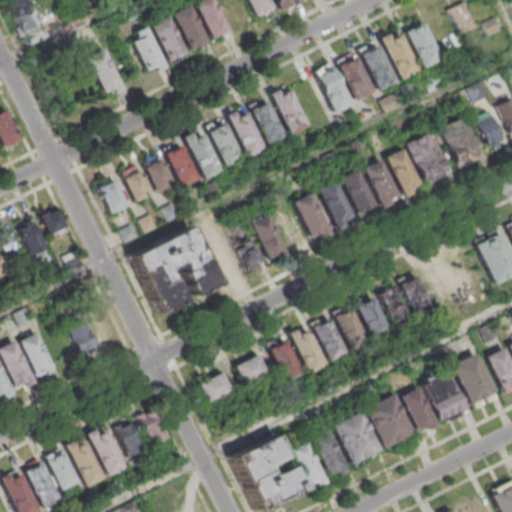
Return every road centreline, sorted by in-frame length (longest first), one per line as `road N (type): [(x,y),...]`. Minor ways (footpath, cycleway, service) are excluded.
road 1 (residential): [(511,178),(0,437)]
road 2 (residential): [(230,511),(0,52)]
road 3 (residential): [(374,0),(0,187)]
road 4 (residential): [(511,433),(356,511)]
